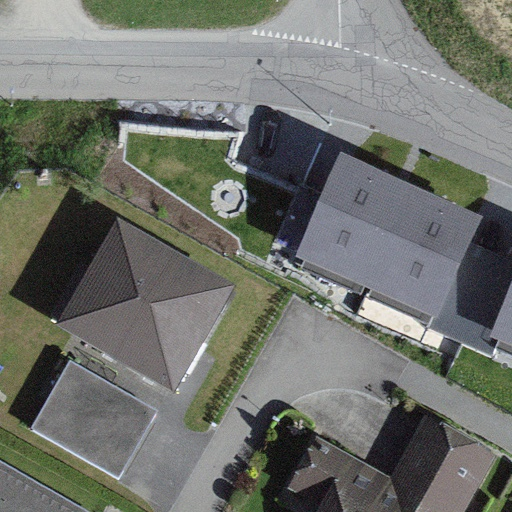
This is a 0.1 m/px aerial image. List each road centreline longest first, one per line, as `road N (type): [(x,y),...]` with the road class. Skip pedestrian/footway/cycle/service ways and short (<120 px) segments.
road 1 (residential): [(335,74),(0,54)]
road 2 (residential): [(199,511),(275,376),(317,363),(400,390)]
road 3 (residential): [(511,144),(335,74)]
